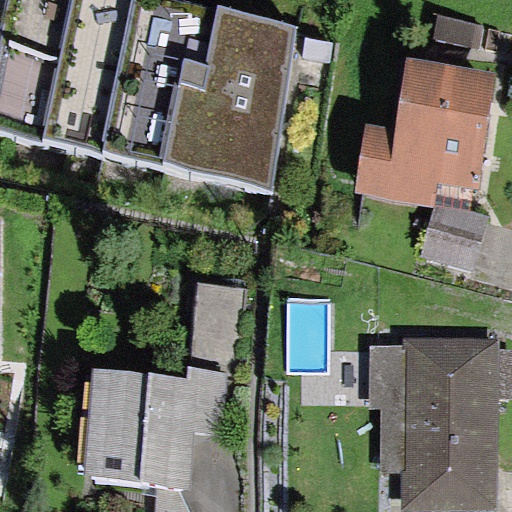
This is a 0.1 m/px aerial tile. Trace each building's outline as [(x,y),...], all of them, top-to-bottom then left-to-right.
[(303,37),(106,0),(0,0),(0,160),(270,212),(303,37)] [(501,89),(416,72),(402,144),(368,137),(354,206),(433,221),(439,193),(479,201),(501,89)] [(434,264),(492,272),(498,220),(441,213),(434,264)] [(203,368),(254,370),(256,295),(206,294),(203,368)] [(403,508),(497,509),(499,339),(404,338),(404,345),(403,473),(403,508)] [(403,473),(404,345),(371,345),(371,408),(382,408),(381,473),(403,473)] [(190,388),(94,379),(84,492),(193,502),(198,448),(232,452),(238,377),(191,373),(190,388)]
